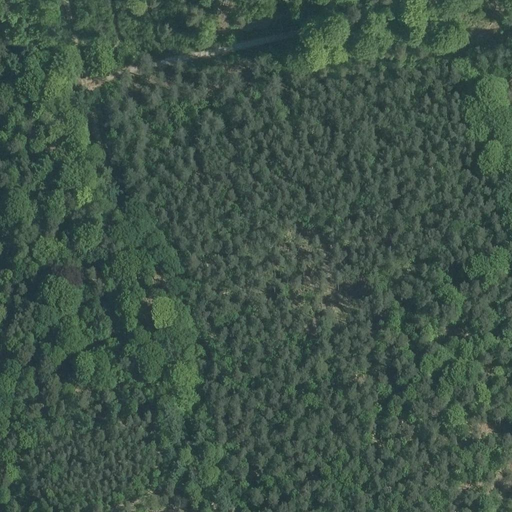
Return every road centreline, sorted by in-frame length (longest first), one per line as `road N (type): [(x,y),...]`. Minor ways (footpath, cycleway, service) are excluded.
road 1 (track): [(210,511),(91,82)]
road 2 (track): [(463,0),(91,82)]
